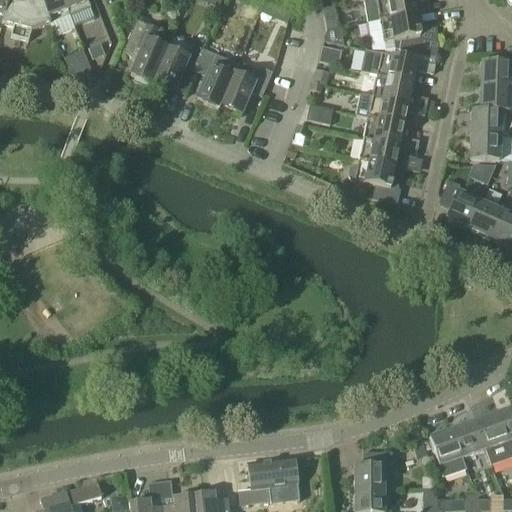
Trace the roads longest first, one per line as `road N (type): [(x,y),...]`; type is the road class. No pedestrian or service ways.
road 1 (residential): [(511,362),(410,411),(325,438),(12,487)]
road 2 (residential): [(265,173),(104,102),(0,86)]
road 3 (residential): [(423,239),(474,5)]
road 4 (residential): [(265,173),(298,75),(295,0)]
road 5 (residential): [(423,239),(265,173)]
